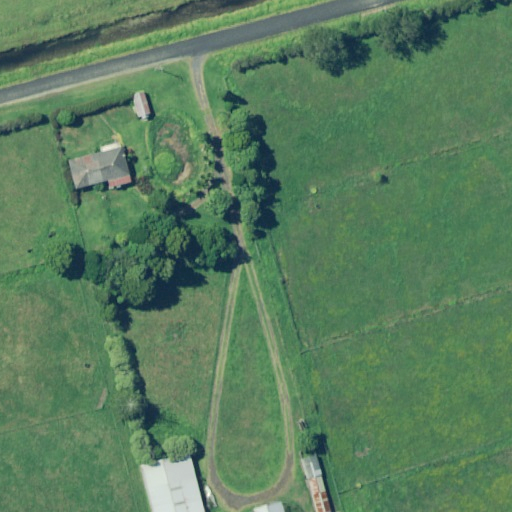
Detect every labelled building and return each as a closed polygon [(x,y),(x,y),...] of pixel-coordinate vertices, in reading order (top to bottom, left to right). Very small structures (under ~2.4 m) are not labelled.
[(151,117),(144,91),(133,94),(139,120),(151,117)] [(131,184),(123,148),(68,161),(75,189),(108,181),(110,189),(131,184)] [(331,511),(315,453),(302,456),(317,511),(331,511)] [(204,511),(190,456),(141,468),(152,511),(204,511)] [(284,511),(281,502),(254,509),(255,511),(284,511)]
